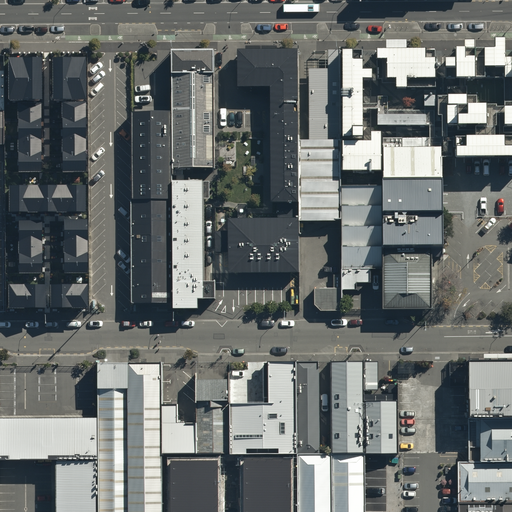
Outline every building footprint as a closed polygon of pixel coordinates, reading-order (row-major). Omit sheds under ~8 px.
[(511,50),(456,50),(456,62),(447,62),(447,81),(504,81),(504,130),(511,130),(511,50)] [(215,167),(214,51),(173,51),(174,167),(215,167)] [(297,51),(238,51),(238,89),(268,88),(269,202),(297,202),(296,140),(297,51)] [(341,173),(340,51),(329,51),(329,70),(309,70),(310,140),(296,140),(297,202),(297,217),(297,224),(342,223),(342,187),(341,173)] [(340,51),(341,173),(383,173),(382,150),(382,133),(364,133),(363,81),(372,81),(372,71),(363,71),(363,51),(340,51)] [(436,51),(378,52),(378,62),(387,62),(387,81),(396,81),(396,91),(436,90),(436,51)] [(41,58),(7,59),(8,101),(41,100),(41,58)] [(84,58),(51,59),(52,101),(84,101),(84,58)] [(467,88),(448,88),(448,128),(496,128),(496,107),(467,107),(467,88)] [(427,112),(388,112),(388,98),(378,98),(378,128),(427,127),(427,112)] [(41,173),(41,103),(17,103),(17,173),(41,173)] [(84,103),(61,104),(61,174),(85,174),(84,103)] [(135,107),(133,107),(133,197),(173,197),(172,106),(169,106),(135,107)] [(511,138),(457,140),(458,161),(511,159),(511,138)] [(383,173),(383,181),(442,180),(442,161),(442,149),(382,150),(383,173)] [(230,197),(229,181),(221,181),(221,201),(230,201),(230,197)] [(229,181),(230,197),(241,197),(241,181),(229,181)] [(203,182),(174,182),(175,200),(175,308),(198,307),(198,298),(214,298),(214,283),(204,283),(203,182)] [(442,182),(383,183),(383,187),(384,249),(431,249),(442,249),(442,215),(442,182)] [(85,186),(9,186),(9,214),(85,214),(85,186)] [(383,187),(342,187),(342,223),(342,290),(354,290),(354,283),(370,283),(370,271),(384,271),(384,249),(383,187)] [(173,197),(133,197),(133,303),(173,302),(173,197)] [(297,217),(229,218),(230,272),(290,272),(299,272),(297,224),(297,217)] [(42,221),(19,221),(18,274),(42,274),(42,221)] [(86,221),(63,222),(64,275),(87,275),(86,221)] [(431,249),(384,249),(384,271),(384,309),(432,308),(431,249)] [(44,286),(7,286),(7,310),(44,310),(44,286)] [(87,286),(50,286),(50,310),(87,310),(87,286)] [(320,311),(342,311),(342,290),(315,290),(315,305),(320,311)] [(270,403),(231,403),(231,454),(298,454),(296,362),(269,361),(270,403)] [(365,453),(364,400),(364,390),(364,361),(332,361),(332,453),(365,453)] [(378,361),(364,361),(364,390),(378,390),(378,361)] [(511,361),(468,362),(469,416),(480,416),(511,416),(511,361)] [(319,362),(297,362),(298,454),(320,453),(319,362)] [(129,511),(130,363),(96,363),(96,417),(96,511),(129,511)] [(163,363),(130,363),(129,511),(163,511),(163,455),(163,405),(163,363)] [(399,364),(399,374),(414,374),(414,364),(399,364)] [(231,379),(197,379),(197,404),(197,422),(198,455),(231,454),(231,403),(231,379)] [(399,453),(398,400),(364,400),(365,453),(399,453)] [(163,405),(163,455),(198,455),(197,422),(178,422),(178,405),(163,405)] [(511,416),(480,416),(480,462),(511,461),(511,416)] [(96,511),(96,417),(0,417),(0,459),(56,458),(55,511),(96,511)] [(332,511),(332,453),(298,454),(298,511),(332,511)] [(365,511),(365,453),(332,453),(332,511),(365,511)] [(511,461),(480,462),(459,462),(459,502),(511,501),(511,461)] [(511,511),(511,501),(459,502),(459,511),(511,511)]
